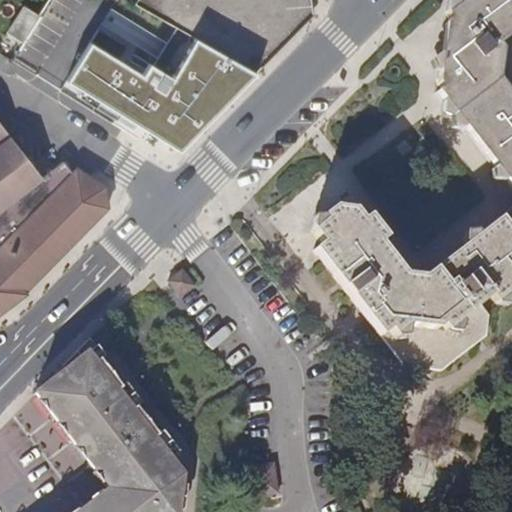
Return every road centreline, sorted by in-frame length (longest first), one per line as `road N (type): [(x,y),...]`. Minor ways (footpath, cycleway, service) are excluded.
road 1 (primary): [(176,197),(372,0)]
road 2 (primary): [(0,392),(137,237)]
road 3 (residential): [(0,94),(176,197)]
road 4 (primary): [(137,237),(0,362)]
